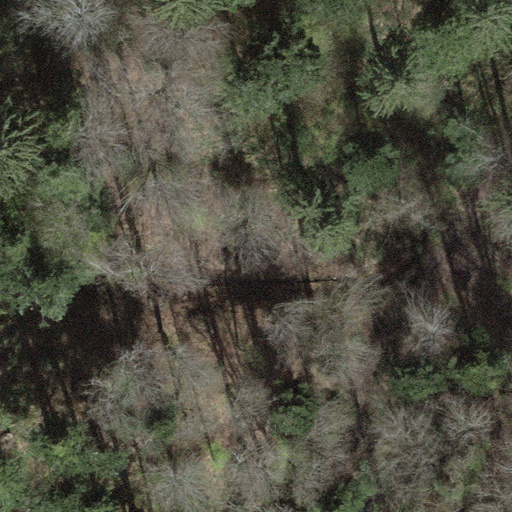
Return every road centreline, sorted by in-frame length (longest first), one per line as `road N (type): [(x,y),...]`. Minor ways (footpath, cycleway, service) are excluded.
road 1 (track): [(338,511),(351,401),(366,351),(394,304),(433,268),(458,259)]
road 2 (track): [(511,119),(474,186),(458,259),(511,311)]
